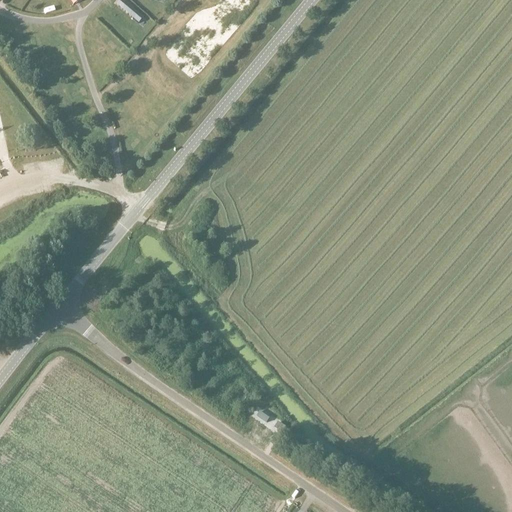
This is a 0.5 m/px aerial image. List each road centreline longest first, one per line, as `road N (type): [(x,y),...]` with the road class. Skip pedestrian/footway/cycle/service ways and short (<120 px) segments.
road 1 (tertiary): [(57,307),(311,0)]
road 2 (unclassified): [(344,511),(57,307)]
road 3 (track): [(118,193),(44,177),(0,190)]
